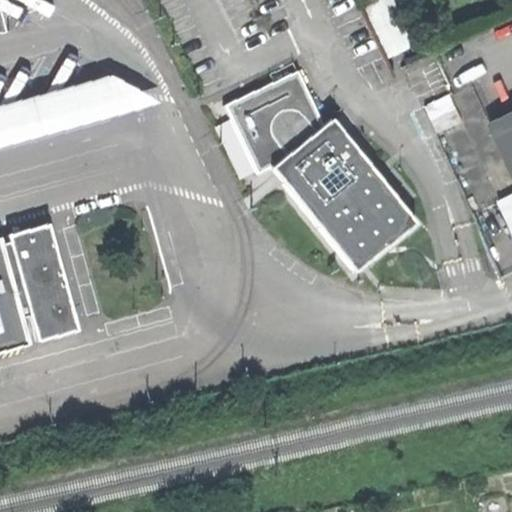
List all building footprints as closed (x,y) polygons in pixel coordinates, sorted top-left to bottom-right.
[(386,58),(414,44),(392,0),(366,0),(359,4),(386,58)] [(257,172),(284,156),(327,131),(314,104),(297,69),(224,104),(257,172)] [(0,143),(160,99),(109,71),(0,101),(0,143)] [(511,114),(492,123),(511,165),(511,114)] [(283,180),(355,269),(385,246),(416,221),(343,132),(332,141),(327,131),(284,156),(295,171),(283,180)] [(37,340),(77,329),(48,224),(7,235),(37,340)] [(0,344),(30,336),(1,229),(0,229),(0,344)]
